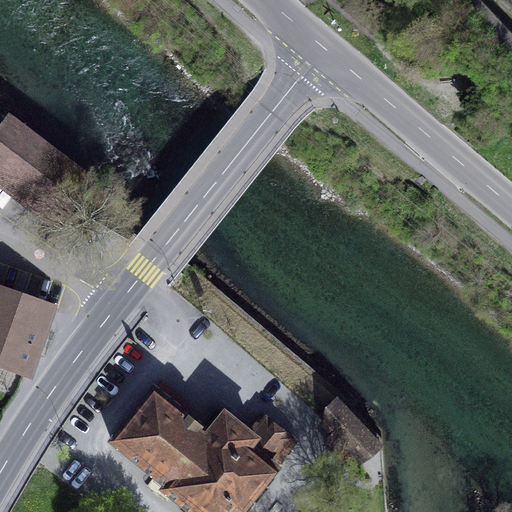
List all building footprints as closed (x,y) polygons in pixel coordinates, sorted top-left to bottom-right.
[(0,130),(0,178),(62,225),(94,182),(9,119),(0,130)] [(0,366),(31,377),(55,309),(0,290),(0,366)] [(189,511),(243,511),(278,469),(275,467),(295,443),(263,416),(249,434),(225,415),(209,435),(201,428),(154,391),(112,443),(166,487),(163,491),(189,511)] [(342,406),(323,423),(350,454),(369,437),(342,406)] [(201,428),(209,435),(225,415),(217,408),(201,428)]
